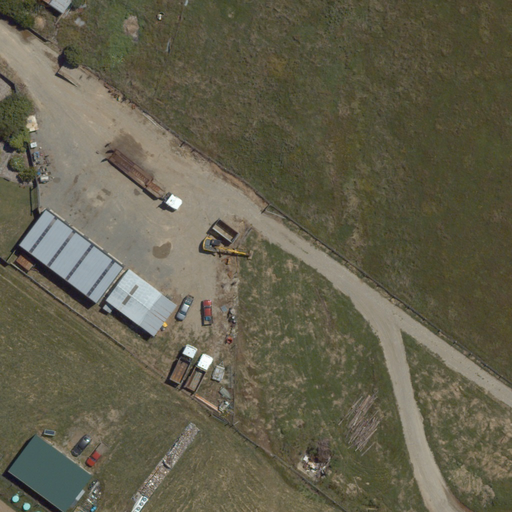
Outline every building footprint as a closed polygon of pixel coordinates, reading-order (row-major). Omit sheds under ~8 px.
[(73,0),(43,0),(64,14),(73,0)] [(37,96),(21,99),(34,182),(50,180),(37,96)] [(97,303),(124,267),(46,209),(41,216),(19,245),(97,303)] [(177,306),(129,270),(106,300),(154,336),(177,306)] [(7,473),(61,511),(64,511),(92,474),(35,434),(7,473)]
